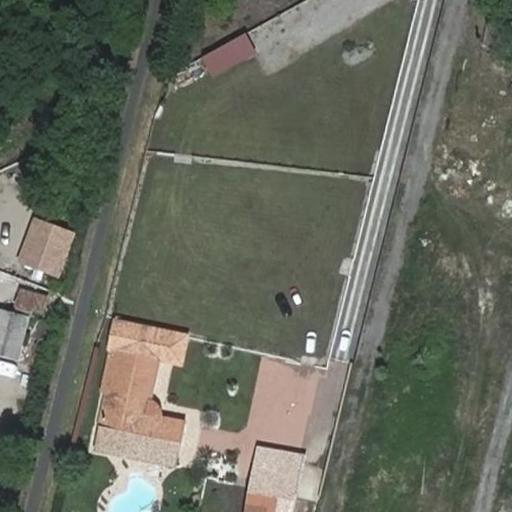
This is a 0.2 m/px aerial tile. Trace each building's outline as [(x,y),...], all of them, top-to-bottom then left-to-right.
[(511,26),(490,21),(483,50),(508,56),(511,41),(511,26)] [(202,56),(213,78),(260,55),(249,33),(202,56)] [(30,218),(19,266),(60,275),(71,227),(30,218)] [(16,308),(46,315),(51,295),(21,288),(16,308)] [(0,357),(20,363),(32,317),(0,308),(0,357)] [(109,358),(115,359),(106,399),(98,432),(152,444),(181,450),(186,428),(161,422),(161,414),(159,410),(155,407),(150,406),(158,366),(180,371),(187,342),(116,328),(109,358)] [(115,359),(109,358),(100,397),(106,399),(115,359)] [(152,444),(147,465),(177,471),(181,450),(152,444)] [(252,480),(287,486),(288,486),(289,477),(305,480),(308,463),(256,455),(252,480)] [(289,477),(288,486),(304,489),(304,487),(305,480),(289,477)] [(288,486),(287,486),(280,511),(306,511),(313,490),(304,487),(304,489),(288,486)]
